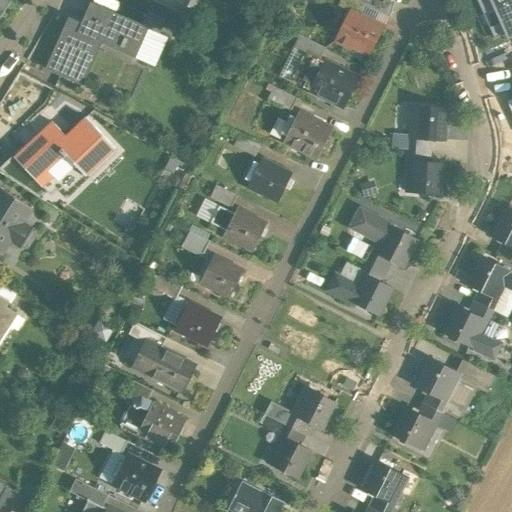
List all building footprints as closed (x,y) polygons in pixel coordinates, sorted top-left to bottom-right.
[(0,0),(0,17),(10,3),(4,0),(0,0)] [(151,0),(184,14),(189,0),(151,0)] [(391,2),(384,0),(354,0),(370,9),(390,18),(394,2),(391,1),(391,2)] [(511,0),(478,0),(477,1),(483,14),(494,10),(500,24),(490,28),(494,39),(505,35),(507,40),(511,38),(511,0)] [(92,6),(82,27),(69,21),(47,71),(82,86),(103,38),(122,46),(121,48),(123,49),(124,47),(137,53),(147,30),(92,6)] [(384,26),(350,10),(335,40),(368,56),(384,26)] [(325,49),(300,37),(294,49),(304,54),(319,62),(319,61),(325,49)] [(293,49),(279,77),(309,92),(310,92),(310,91),(291,81),(304,54),(294,49),(293,49)] [(319,62),(304,54),(291,81),(310,91),(324,63),(319,61),(319,62)] [(357,78),(324,62),(324,63),(310,91),(310,92),(342,108),(357,78)] [(297,99),(274,87),(271,92),(268,100),(291,111),(297,99)] [(444,111),(416,110),(415,121),(409,121),(408,139),(430,140),(442,141),(444,111)] [(299,113),(284,142),(317,159),(332,129),(299,113)] [(116,149),(86,118),(67,136),(53,121),(15,157),(36,180),(64,153),(66,156),(68,155),(88,176),(116,149)] [(261,145),(240,134),(233,147),(255,157),(261,145)] [(430,140),(408,139),(408,150),(429,151),(430,140)] [(429,151),(408,150),(407,163),(428,165),(429,151)] [(291,175),(261,160),(248,186),(278,201),(291,175)] [(428,165),(407,163),(406,181),(411,181),(411,193),(438,194),(440,165),(428,165)] [(237,196),(216,186),(210,198),(231,208),(237,196)] [(0,188),(0,254),(2,256),(11,242),(21,249),(34,229),(24,223),(33,209),(0,188)] [(235,214),(219,206),(210,224),(226,231),(235,214)] [(511,211),(508,209),(494,236),(505,241),(511,245),(511,211)] [(267,224),(237,210),(235,214),(226,231),(224,236),(254,250),(267,224)] [(386,224),(360,210),(350,228),(363,234),(365,230),(379,237),(384,225),(385,226),(386,224)] [(385,226),(384,225),(379,237),(371,253),(390,262),(401,267),(414,240),(385,226)] [(210,241),(189,231),(182,244),(203,254),(210,241)] [(511,245),(505,241),(499,253),(511,259),(511,245)] [(390,262),(371,253),(367,262),(385,272),(390,262)] [(243,271),(213,256),(200,282),(230,297),(243,271)] [(511,272),(483,258),(469,285),(480,290),(499,300),(506,287),(511,290),(511,272)] [(385,272),(367,262),(361,274),(379,283),(385,272)] [(379,283),(361,274),(355,286),(348,300),(377,316),(390,289),(379,283)] [(181,287),(160,276),(153,289),(175,299),(181,287)] [(355,286),(336,276),(328,290),(348,300),(355,286)] [(499,300),(480,290),(474,302),(493,311),(499,300)] [(0,297),(0,342),(17,315),(6,308),(9,303),(0,297)] [(187,309),(172,302),(163,319),(178,327),(187,309)] [(493,311),(474,302),(469,313),(488,322),(493,311)] [(219,318),(189,304),(187,309),(178,327),(176,330),(206,344),(219,318)] [(469,313),(458,307),(444,334),(474,349),(482,335),(488,322),(469,313)] [(165,338),(134,322),(129,333),(146,342),(146,340),(161,347),(165,338)] [(500,344),(482,335),(474,349),(493,359),(500,344)] [(161,347),(146,340),(146,342),(133,367),(183,391),(196,365),(161,347)] [(456,372),(431,360),(418,386),(428,391),(448,401),(455,387),(450,384),(455,374),(456,372)] [(494,377),(462,361),(456,372),(455,374),(487,391),(494,377)] [(152,391),(134,381),(129,390),(133,400),(143,396),(148,399),(152,391)] [(334,402),(310,390),(305,402),(299,399),(292,415),(310,424),(320,429),(334,402)] [(448,401),(428,391),(422,403),(441,413),(448,401)] [(188,420),(148,400),(148,399),(143,396),(133,400),(134,404),(130,406),(121,424),(122,429),(138,437),(142,436),(172,451),(188,420)] [(441,413),(422,403),(417,413),(436,423),(441,413)] [(417,413),(407,408),(394,434),(418,447),(423,436),(428,439),(436,423),(417,413)] [(310,424),(292,415),(286,426),(304,435),(310,424)] [(304,435),(286,426),(281,436),(299,445),(304,435)] [(127,442),(106,431),(99,443),(121,454),(127,442)] [(299,445),(281,436),(273,452),(278,455),(273,465),(296,477),(310,451),(299,445)] [(161,470),(127,454),(113,483),(146,500),(161,470)] [(402,474),(378,462),(364,489),(375,494),(394,504),(402,488),(396,485),(402,474)] [(108,496),(76,480),(70,492),(88,501),(102,508),(102,507),(108,496)] [(279,511),(284,503),(242,482),(228,509),(233,511),(279,511)] [(389,511),(394,504),(375,494),(368,508),(376,511),(389,511)] [(114,511),(107,508),(106,509),(102,507),(102,508),(88,501),(82,511),(114,511)]
